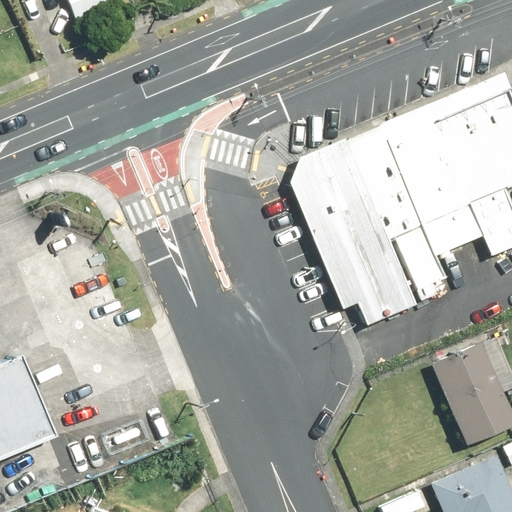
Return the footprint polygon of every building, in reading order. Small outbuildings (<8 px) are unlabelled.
[(110,0),(66,0),(76,24),(114,8),(110,0)] [(511,111),(498,77),(301,157),(290,182),(358,323),(452,286),(439,253),(511,224),(511,191),(511,111)] [(478,343),(424,365),(458,448),(511,427),(478,343)] [(0,366),(0,458),(47,438),(13,361),(0,366)] [(511,511),(511,508),(491,458),(419,488),(428,511),(511,511)]
